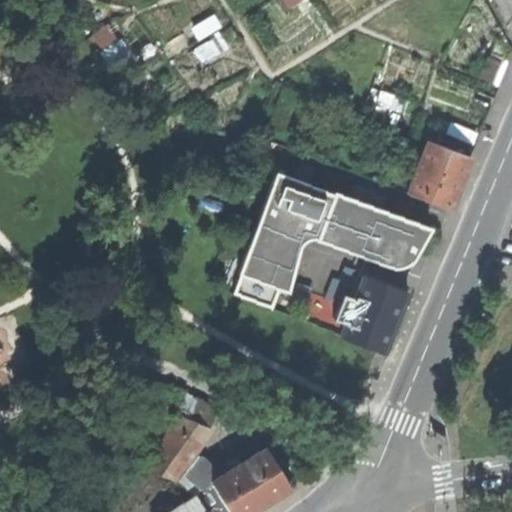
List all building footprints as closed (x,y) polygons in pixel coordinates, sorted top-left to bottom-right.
[(408,190),(450,206),(460,182),(471,155),(429,140),(408,190)] [(245,271),(239,290),(275,303),(282,284),(289,287),(303,241),(306,236),(313,234),(320,235),(392,263),(403,263),(411,260),(418,255),(435,226),(337,188),(336,191),(280,169),(242,269),(245,271)] [(329,301),(341,306),(347,292),(354,273),(347,270),(344,280),(338,278),(329,301)] [(349,319),(343,334),(388,350),(400,318),(412,289),(368,272),(358,296),(347,292),(341,306),(338,315),(349,319)] [(179,408),(213,421),(221,409),(198,396),(185,391),(179,408)] [(151,469),(178,479),(214,428),(177,412),(161,448),(151,469)] [(204,487),(197,495),(207,511),(245,511),(260,503),(291,484),(267,447),(246,460),(242,454),(222,466),(218,459),(213,463),(203,455),(188,475),(204,487)] [(168,511),(207,511),(197,495),(168,511)]
